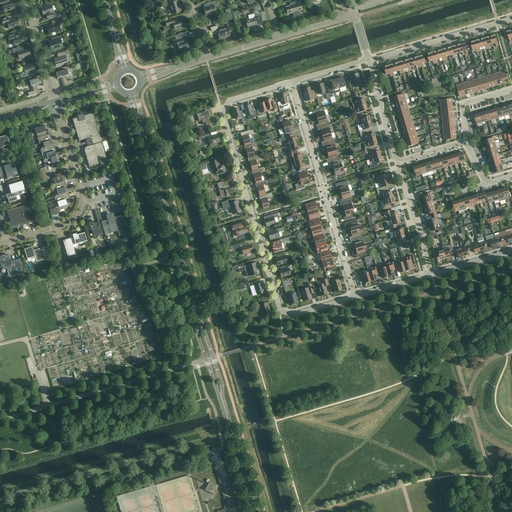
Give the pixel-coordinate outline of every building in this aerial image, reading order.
[(9,0),(0,0),(0,7),(3,6),(4,11),(10,10),(11,10),(14,9),(11,0),(9,1),(9,0)] [(171,10),(169,10),(170,14),(172,14),(180,12),(178,6),(179,6),(177,1),(172,3),(171,0),(167,0),(163,1),(165,7),(170,6),(171,10)] [(206,16),(216,13),(214,8),(218,7),(216,1),(207,4),(208,7),(203,8),(206,16)] [(292,12),(292,13),(293,17),(300,15),(299,10),(302,9),(300,4),(297,5),(296,1),(289,3),(290,7),(285,8),(287,14),(292,12)] [(47,20),(56,17),(55,12),(53,12),(51,5),(41,8),(43,15),(46,15),(47,20)] [(247,25),(248,27),(248,28),(257,25),(257,27),(263,25),(259,11),(258,11),(258,10),(257,10),(256,10),(255,10),(254,11),(253,12),(253,13),(255,18),(246,20),(247,23),(246,24),(247,25)] [(9,21),(8,17),(1,19),(3,25),(8,24),(9,29),(20,26),(17,18),(9,21)] [(46,27),(48,34),(55,32),(56,33),(61,32),(58,24),(62,23),(61,18),(52,21),(53,24),(46,27)] [(166,27),(173,25),(175,30),(185,27),(183,19),(174,22),(173,18),(165,21),(166,27)] [(218,34),(219,39),(230,36),(228,27),(218,30),(216,26),(210,28),(212,35),(218,34)] [(151,27),(145,31),(149,36),(154,32),(151,27)] [(179,50),(190,47),(191,46),(186,32),(177,35),(179,40),(173,41),(175,46),(177,45),(179,50)] [(18,36),(17,33),(7,36),(9,42),(13,40),(15,45),(24,43),(22,35),(18,36)] [(495,34),(490,36),(492,44),(495,43),(496,47),(498,46),(497,43),(495,34)] [(53,38),(54,41),(50,42),(53,51),(61,48),(59,40),(62,39),(61,35),(53,38)] [(486,49),(488,49),(485,37),(480,39),(482,47),(485,46),(486,49)] [(479,52),(475,40),(470,42),(472,50),(476,49),(477,52),(479,52)] [(465,55),(461,43),(456,45),(459,53),(462,52),(463,56),(465,55)] [(455,58),(451,46),(447,48),(449,56),(452,55),(453,58),(455,58)] [(12,50),(14,57),(18,56),(19,60),(25,58),(25,59),(31,57),(28,49),(20,51),(19,47),(12,50)] [(445,61),(442,49),(437,51),(439,59),(442,58),(443,61),(445,61)] [(60,53),(61,57),(54,59),(56,67),(67,63),(65,56),(68,55),(67,51),(60,53)] [(435,64),(432,52),(427,53),(429,62),(432,61),(433,64),(435,64)] [(420,68),(422,68),(418,56),(413,57),(416,66),(419,65),(420,68)] [(412,70),(408,59),(404,60),(406,69),(409,68),(410,71),(412,70)] [(402,73),(399,62),(394,63),(396,71),(399,71),(400,74),(402,73)] [(33,63),(23,66),(25,73),(19,75),(21,78),(29,76),(28,73),(35,71),(33,63)] [(392,76),(389,65),(384,66),(386,74),(389,73),(390,77),(392,76)] [(62,77),(64,85),(65,86),(73,83),(72,80),(68,81),(66,76),(69,75),(67,70),(56,73),(57,79),(62,77)] [(500,72),(503,84),(509,82),(506,71),(500,72)] [(500,72),(495,74),(498,85),(503,84),(500,72)] [(351,75),(352,78),(352,79),(350,80),(349,79),(352,88),(358,87),(356,82),(360,81),(358,73),(351,75)] [(492,87),(498,85),(495,74),(489,76),(492,87)] [(489,76),(484,77),(487,88),(492,87),(489,76)] [(481,90),(487,88),(484,77),(478,79),(481,90)] [(38,93),(36,85),(41,83),(39,78),(29,81),(31,86),(32,86),(33,91),(28,93),(29,96),(38,93)] [(337,79),(339,88),(345,87),(346,91),(349,90),(347,83),(344,84),(343,78),(337,79)] [(476,92),(473,80),(472,78),(466,79),(467,82),(470,93),(476,92)] [(333,90),(339,88),(337,79),(331,81),(333,90)] [(478,79),(473,80),(476,92),(481,90),(478,79)] [(467,82),(462,84),(465,95),(470,93),(467,82)] [(326,94),(325,92),(322,83),(316,85),(319,94),(322,93),(322,95),(325,94),(326,94)] [(465,95),(462,84),(456,85),(459,96),(465,95)] [(306,98),(307,101),(316,99),(314,91),(311,91),(309,87),(303,89),(304,93),(303,93),(304,99),(306,98)] [(282,105),(288,103),(286,94),(279,96),(281,102),(277,103),(279,110),(283,109),(282,105)] [(395,103),(406,99),(404,94),(393,97),(395,103)] [(354,101),(356,107),(365,104),(364,99),(357,100),(357,97),(350,99),(351,102),(354,101)] [(264,101),(264,102),(265,101),(267,110),(271,109),(272,112),(277,110),(275,102),(272,103),(270,99),(264,101)] [(406,99),(395,103),(396,108),(407,105),(406,99)] [(258,103),(260,108),(260,110),(257,111),(259,116),(264,115),(263,112),(268,111),(267,110),(265,101),(264,102),(258,103)] [(355,117),(362,115),(361,112),(367,110),(365,104),(356,107),(353,108),(355,113),(354,114),(355,117)] [(251,115),(252,117),(254,117),(255,120),(257,119),(255,110),(252,111),(250,105),(244,107),(247,116),(251,115)] [(398,114),(409,110),(407,105),(396,108),(398,114)] [(504,116),(506,116),(510,115),(507,106),(501,107),(504,116)] [(315,113),(317,119),(325,116),(324,111),(325,110),(324,107),(312,111),(313,114),(315,113)] [(504,116),(501,107),(496,109),(499,118),(504,116)] [(211,115),(212,114),(210,108),(204,110),(205,112),(196,114),(199,122),(202,121),(203,125),(205,124),(205,125),(206,124),(207,127),(211,125),(214,124),(211,115)] [(246,124),(242,112),(239,113),(238,108),(231,110),(232,115),(231,115),(233,119),(237,118),(237,120),(242,119),(242,120),(242,121),(242,123),(242,124),(242,125),(243,125),(244,125),(246,124)] [(499,118),(496,109),(491,111),(493,119),(499,118)] [(409,110),(398,114),(399,119),(411,116),(409,110)] [(485,112),(488,121),(493,119),(491,111),(485,112)] [(480,114),(482,123),(484,130),(487,129),(485,122),(488,121),(485,112),(480,114)] [(88,138),(90,146),(87,147),(86,147),(85,148),(84,150),(84,151),(89,167),(100,164),(100,165),(106,164),(105,162),(107,161),(98,131),(99,131),(98,125),(97,126),(93,113),(83,116),(83,114),(77,116),(78,117),(72,119),(79,141),(88,138)] [(476,124),(480,123),(482,123),(480,114),(474,115),(476,124)] [(317,128),(329,124),(328,121),(330,121),(328,115),(325,116),(317,119),(319,124),(316,125),(317,128)] [(362,115),(355,117),(356,120),(359,119),(361,124),(370,122),(369,116),(363,118),(362,115)] [(411,116),(399,119),(401,125),(412,121),(411,116)] [(282,123),(284,128),(292,126),(291,123),(290,123),(289,121),(283,122),(282,119),(279,120),(280,121),(280,123),(282,123)] [(412,121),(401,125),(403,130),(414,127),(412,121)] [(359,131),(360,134),(367,132),(366,129),(372,127),(370,122),(361,124),(363,130),(359,131)] [(329,124),(317,128),(318,131),(320,130),(322,136),(330,133),(333,133),(332,127),(330,128),(329,124)] [(46,132),(44,126),(43,126),(42,125),(38,126),(38,127),(34,128),(36,134),(37,134),(37,138),(46,135),(46,132)] [(221,125),(212,126),(213,132),(215,131),(215,134),(222,133),(221,125)] [(292,126),(284,128),(285,134),(284,134),(284,137),(290,136),(289,133),(293,132),(292,129),(293,129),(292,126)] [(414,127),(403,130),(404,136),(415,132),(414,127)] [(240,133),(241,137),(242,137),(245,145),(245,146),(251,144),(254,143),(253,138),(249,139),(248,135),(254,133),(253,129),(240,133)] [(367,132),(360,134),(361,137),(364,136),(366,142),(376,139),(374,133),(368,135),(367,132)] [(406,141),(417,138),(415,132),(404,136),(406,141)] [(321,142),(322,145),(334,142),(333,139),(332,139),(330,133),(322,136),(324,142),(321,142)] [(37,138),(39,144),(43,143),(44,142),(51,140),(51,141),(52,140),(50,134),(46,135),(37,138)] [(0,151),(2,151),(1,148),(3,148),(3,149),(10,147),(7,135),(0,137),(0,151)] [(217,135),(210,137),(209,135),(203,136),(204,139),(209,138),(211,146),(217,144),(216,143),(219,142),(217,135)] [(285,140),(285,146),(286,146),(289,145),(298,143),(296,137),(290,139),(289,136),(285,137),(286,140),(285,140)] [(417,138),(406,141),(408,147),(419,143),(417,138)] [(495,143),(495,141),(494,138),(485,140),(486,146),(495,143)] [(365,151),(372,149),(371,146),(377,145),(376,139),(366,142),(364,142),(365,148),(364,148),(365,151)] [(43,143),(44,146),(42,147),(40,151),(42,155),(46,154),(55,151),(55,152),(56,151),(54,144),(53,144),(54,146),(46,148),(44,142),(43,143)] [(254,143),(251,144),(245,146),(245,145),(244,146),(245,150),(246,149),(248,158),(254,156),(252,148),(256,146),(255,142),(254,143)] [(325,147),(327,153),(335,151),(334,145),(335,145),(334,142),(322,145),(323,148),(325,147)] [(298,143),(289,145),(286,146),(287,150),(289,149),(288,151),(288,152),(284,153),(285,156),(287,155),(294,153),(297,152),(296,150),(299,149),(300,149),(300,148),(300,145),(299,145),(298,145),(298,143)] [(495,143),(486,146),(488,151),(497,149),(495,143)] [(369,153),(371,159),(381,156),(379,150),(373,152),(372,149),(365,151),(366,154),(369,153)] [(497,149),(488,151),(490,157),(499,154),(497,149)] [(46,154),(42,155),(43,159),(45,160),(44,162),(45,166),(53,164),(54,167),(60,165),(57,155),(56,155),(55,152),(55,151),(46,154)] [(327,163),(329,162),(339,159),(338,156),(337,156),(335,151),(327,153),(329,159),(326,160),(327,163)] [(297,152),(294,153),(287,155),(288,158),(289,158),(291,164),(303,160),(302,158),(303,158),(303,157),(302,155),(302,154),(301,154),(298,155),(297,152)] [(460,163),(466,161),(465,159),(464,155),(463,152),(458,154),(460,163)] [(499,154),(490,157),(491,162),(500,160),(499,157),(503,155),(503,153),(499,154)] [(460,163),(458,154),(452,156),(455,164),(460,163)] [(250,162),(252,171),(258,169),(256,160),(261,159),(260,155),(254,156),(248,158),(247,158),(249,162),(250,162)] [(381,156),(371,159),(369,160),(370,165),(369,166),(370,169),(377,167),(376,164),(382,162),(381,156)] [(449,166),(455,164),(452,156),(447,157),(449,166)] [(447,157),(441,159),(444,168),(449,166),(447,157)] [(342,168),(344,167),(343,161),(342,162),(341,158),(339,159),(329,162),(330,165),(332,164),(334,170),(342,168)] [(438,169),(444,168),(441,159),(436,161),(438,169)] [(225,172),(226,171),(225,169),(224,164),(219,165),(220,165),(219,165),(218,164),(217,160),(211,162),(214,173),(216,172),(217,175),(224,173),(225,172)] [(298,168),(304,166),(303,160),(291,164),(291,165),(293,167),(292,167),(292,170),(291,170),(292,173),(299,171),(298,168)] [(500,160),(491,162),(493,168),(502,165),(500,160)] [(438,169),(436,161),(430,162),(433,171),(438,169)] [(433,171),(430,162),(425,164),(427,173),(433,171)] [(11,164),(4,166),(0,167),(0,176),(3,176),(3,174),(6,173),(6,175),(8,179),(12,178),(11,177),(15,176),(11,164)] [(427,173),(425,164),(419,165),(422,174),(427,173)] [(416,176),(422,174),(419,165),(414,167),(416,176)] [(503,171),(502,167),(502,165),(493,168),(495,173),(503,171)] [(264,167),(258,169),(252,171),(251,171),(252,175),(253,175),(256,183),(256,184),(262,182),(259,173),(265,171),(264,167)] [(344,173),(342,168),(334,170),(335,176),(333,176),(334,179),(346,176),(345,173),(344,173)] [(298,177),(299,180),(308,177),(306,172),(300,174),(299,171),(292,173),(293,176),(294,175),(295,178),(298,177)] [(376,177),(378,183),(388,180),(386,174),(380,176),(379,173),(372,175),(373,178),(376,177)] [(57,184),(65,181),(64,180),(63,180),(62,176),(61,177),(60,174),(56,175),(57,178),(53,179),(55,183),(56,182),(57,184)] [(50,179),(49,176),(43,178),(42,175),(38,176),(40,184),(42,184),(44,180),(50,179)] [(309,183),(308,177),(299,180),(300,183),(295,185),(297,190),(304,188),(303,185),(309,183)] [(232,185),(230,180),(223,182),(222,182),(217,183),(221,196),(226,194),(226,195),(235,192),(234,188),(231,188),(230,186),(232,185)] [(266,180),(262,182),(256,184),(256,183),(255,184),(256,188),(257,187),(260,196),(266,194),(263,186),(268,184),(266,180)] [(377,192),(384,190),(383,187),(389,185),(388,180),(378,183),(380,188),(376,189),(377,192)] [(17,192),(25,190),(22,181),(9,185),(11,194),(17,192)] [(56,182),(55,183),(53,183),(51,187),(52,192),(57,190),(65,188),(67,187),(65,181),(57,184),(56,182)] [(348,185),(348,182),(347,181),(335,184),(337,189),(339,188),(341,194),(349,191),(351,190),(350,186),(350,185),(348,185)] [(57,190),(58,194),(56,194),(54,198),(56,203),(57,202),(66,199),(66,200),(70,198),(68,191),(66,191),(65,188),(57,190)] [(502,190),(506,201),(506,203),(509,202),(507,198),(511,197),(508,188),(502,190)] [(381,194),(383,200),(393,197),(391,191),(385,193),(384,190),(377,192),(378,195),(381,194)] [(506,201),(502,190),(497,191),(499,200),(500,202),(506,201)] [(349,191),(341,194),(342,199),(340,200),(341,203),(351,200),(353,200),(352,196),(351,197),(349,191)] [(497,191),(491,193),(494,202),(499,200),(497,191)] [(11,194),(10,194),(6,195),(7,199),(8,199),(9,203),(13,202),(13,203),(16,202),(16,201),(17,200),(16,196),(18,196),(17,192),(11,194)] [(423,198),(424,203),(433,201),(430,192),(425,194),(425,197),(423,198)] [(486,194),(485,192),(480,194),(482,203),(483,205),(483,207),(486,206),(485,202),(488,201),(486,194)] [(271,193),(266,194),(260,196),(259,196),(260,200),(261,200),(263,209),(269,207),(267,198),(272,197),(271,193)] [(488,203),(494,202),(491,193),(486,194),(488,201),(488,203)] [(477,204),(482,203),(480,194),(474,196),(477,204)] [(474,196),(469,197),(471,206),(477,204),(474,196)] [(381,201),(382,206),(381,206),(382,209),(389,208),(388,205),(394,203),(393,197),(383,200),(381,201)] [(466,208),(471,206),(469,197),(463,199),(466,208)] [(55,208),(52,209),(49,210),(51,216),(60,213),(61,213),(62,212),(63,212),(64,211),(65,211),(65,210),(66,209),(67,209),(68,208),(68,207),(69,206),(69,205),(69,204),(70,203),(70,202),(67,203),(66,200),(66,199),(57,202),(58,205),(57,206),(55,208)] [(238,205),(239,205),(238,201),(235,202),(234,199),(227,201),(228,204),(230,203),(233,214),(238,212),(238,213),(239,212),(241,212),(240,207),(239,207),(238,205)] [(460,209),(461,211),(461,212),(467,210),(466,208),(463,199),(458,200),(460,209)] [(343,206),(344,211),(353,209),(351,203),(352,203),(351,200),(341,203),(339,203),(340,206),(343,206)] [(460,209),(458,200),(452,202),(455,211),(460,209)] [(315,201),(305,204),(307,212),(317,209),(315,201)] [(434,206),(433,201),(424,203),(426,209),(434,206)] [(18,226),(34,222),(34,221),(34,222),(29,204),(27,205),(26,203),(24,203),(25,205),(7,210),(10,222),(9,223),(10,229),(17,227),(16,226),(18,226)] [(437,215),(434,206),(426,209),(428,214),(430,214),(431,216),(437,215)] [(307,212),(310,220),(310,221),(318,218),(320,218),(317,209),(307,212)] [(353,209),(344,211),(346,217),(344,218),(344,221),(356,217),(355,214),(354,214),(353,209)] [(397,212),(392,213),(391,210),(383,212),(384,215),(384,217),(387,218),(388,217),(389,220),(399,217),(397,212)] [(277,217),(276,214),(265,217),(266,220),(264,220),(266,227),(275,224),(274,218),(277,217)] [(101,221),(101,222),(105,234),(105,235),(117,231),(119,237),(121,236),(122,237),(123,237),(124,236),(125,236),(126,236),(127,235),(129,234),(123,215),(114,218),(113,216),(107,218),(108,219),(101,221)] [(439,223),(437,215),(431,216),(432,219),(429,220),(431,225),(439,223)] [(399,217),(389,220),(391,226),(387,227),(388,230),(395,228),(396,227),(395,224),(400,223),(399,217)] [(308,221),(310,229),(321,226),(318,218),(310,221),(310,220),(308,221)] [(348,226),(350,231),(358,229),(357,223),(358,223),(357,220),(345,223),(346,226),(348,226)] [(98,222),(93,224),(93,222),(89,223),(90,227),(91,226),(94,235),(96,234),(97,235),(98,236),(99,236),(105,234),(101,222),(98,223),(98,222)] [(439,223),(431,225),(432,231),(435,230),(436,233),(442,231),(439,223)] [(231,226),(233,232),(233,233),(236,233),(238,240),(248,237),(245,226),(239,227),(238,224),(231,226)] [(271,231),(270,231),(268,232),(270,240),(279,237),(278,232),(283,231),(282,225),(270,229),(271,231)] [(313,237),(323,234),(321,226),(310,229),(313,237)] [(392,232),(394,237),(404,235),(402,229),(396,231),(395,228),(388,230),(389,233),(392,232)] [(349,238),(350,241),(362,237),(361,234),(360,234),(358,229),(350,231),(352,237),(349,238)] [(511,242),(511,234),(511,233),(511,229),(502,232),(505,241),(508,240),(509,243),(511,242)] [(494,234),(495,238),(497,246),(503,245),(502,242),(505,241),(502,232),(498,233),(494,234)] [(71,238),(63,241),(68,257),(75,254),(73,245),(78,243),(79,244),(79,245),(80,246),(81,246),(82,246),(83,245),(84,244),(84,243),(84,242),(86,241),(84,233),(77,236),(76,234),(72,235),(73,238),(71,239),(71,238)] [(315,245),(324,243),(325,242),(323,234),(313,237),(315,245)] [(404,235),(394,237),(396,243),(392,244),(393,247),(400,245),(399,242),(405,240),(404,235)] [(354,243),(355,249),(364,246),(362,241),(363,240),(362,237),(350,241),(351,244),(354,243)] [(477,239),(478,243),(481,251),(486,250),(486,247),(488,246),(487,240),(484,241),(483,239),(483,237),(477,239)] [(274,241),(275,245),(272,246),(273,252),(283,250),(281,243),(286,242),(285,238),(274,241)] [(487,240),(488,246),(491,245),(492,248),(497,246),(495,238),(487,240)] [(462,248),(464,256),(470,255),(469,252),(472,251),(470,245),(469,241),(467,241),(465,245),(465,247),(462,248)] [(328,250),(325,242),(324,243),(315,245),(318,253),(319,253),(328,250)] [(470,245),(472,251),(474,250),(475,253),(481,251),(478,243),(470,245)] [(243,255),(246,254),(247,256),(251,255),(250,253),(253,252),(251,245),(245,246),(241,247),(241,248),(243,255)] [(449,248),(444,250),(447,258),(455,256),(453,250),(452,245),(449,246),(449,248)] [(365,252),(364,246),(355,249),(357,254),(355,255),(355,258),(367,255),(366,251),(365,252)] [(34,252),(33,250),(32,247),(24,249),(27,259),(30,258),(31,259),(35,258),(36,262),(45,259),(42,250),(39,251),(37,252),(37,251),(34,252)] [(453,250),(455,256),(458,255),(458,258),(464,256),(462,248),(453,250)] [(435,250),(438,261),(447,258),(444,250),(439,251),(438,249),(435,250)] [(319,253),(321,261),(330,258),(331,258),(329,250),(328,250),(319,253)] [(20,260),(19,260),(13,262),(8,259),(8,258),(7,254),(0,256),(0,263),(1,267),(7,270),(9,277),(12,276),(24,273),(20,260)] [(277,265),(287,263),(284,254),(276,256),(277,259),(276,259),(277,265)] [(405,261),(403,262),(405,271),(411,269),(410,265),(415,264),(412,256),(407,257),(405,258),(405,261)] [(331,258),(330,258),(321,261),(324,269),(328,268),(334,266),(331,258)] [(400,273),(405,271),(403,262),(397,264),(396,261),(394,262),(393,262),(395,268),(398,268),(400,273)] [(245,271),(247,277),(259,273),(256,263),(250,265),(250,262),(237,265),(239,272),(245,271)] [(394,275),(393,270),(392,269),(395,268),(393,262),(390,263),(391,265),(385,267),(388,276),(394,275)] [(288,266),(280,268),(281,271),(279,271),(281,277),(290,275),(288,266)] [(382,278),(388,276),(385,267),(380,269),(379,266),(376,267),(378,273),(381,273),(382,278)] [(368,272),(371,281),(377,280),(375,274),(378,273),(376,267),(367,270),(368,272)] [(371,281),(368,272),(367,270),(359,272),(361,279),(363,278),(365,283),(371,281)] [(317,286),(321,296),(327,294),(325,286),(328,285),(327,279),(321,281),(322,284),(317,286)] [(339,279),(331,282),(334,292),(342,290),(340,283),(339,279)] [(265,293),(262,283),(258,284),(257,281),(251,283),(252,286),(254,286),(257,295),(265,293)] [(310,294),(313,293),(311,284),(307,285),(308,288),(301,290),(304,301),(312,299),(310,294)] [(286,285),(283,286),(286,295),(288,295),(290,305),(298,303),(295,293),(289,294),(286,285)] [(262,304),(261,301),(254,303),(255,306),(259,305),(263,317),(271,315),(268,303),(262,304)] [(214,495),(219,486),(210,481),(210,480),(207,479),(206,482),(209,483),(205,490),(214,495)]
